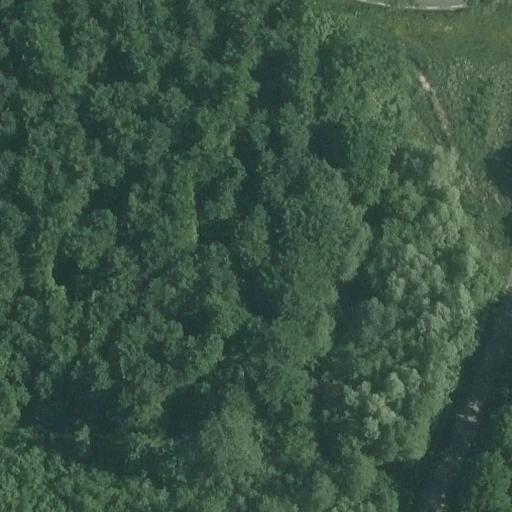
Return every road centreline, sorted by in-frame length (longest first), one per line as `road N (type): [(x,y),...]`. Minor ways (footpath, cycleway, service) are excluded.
road 1 (track): [(0,420),(445,477)]
road 2 (unclassified): [(430,511),(511,305)]
